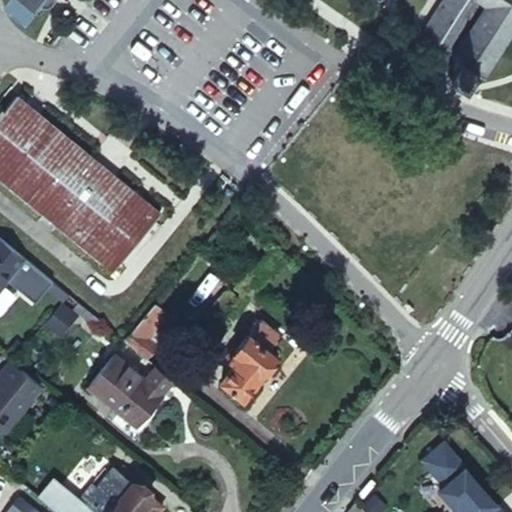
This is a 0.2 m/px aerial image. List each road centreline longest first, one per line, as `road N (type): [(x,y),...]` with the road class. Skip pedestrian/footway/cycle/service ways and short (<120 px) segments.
road 1 (residential): [(84,70),(143,98),(304,225),(435,360)]
road 2 (unclassified): [(511,132),(389,84),(241,0)]
road 3 (tertiary): [(435,360),(310,511)]
road 4 (tertiary): [(511,242),(435,360)]
